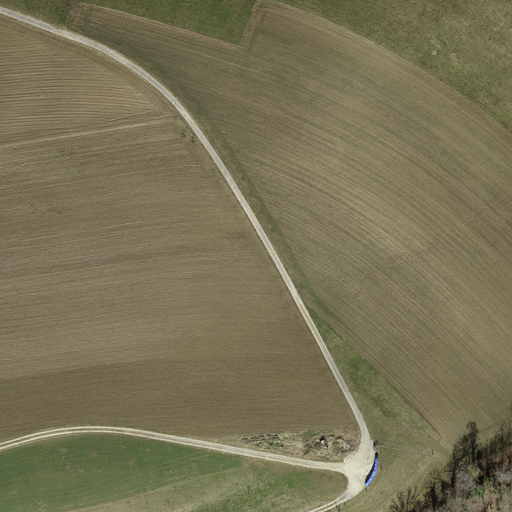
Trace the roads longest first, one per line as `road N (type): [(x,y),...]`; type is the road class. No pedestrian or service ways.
road 1 (track): [(359,460),(364,440),(353,406),(213,151),(163,88),(114,52),(0,10)]
road 2 (track): [(311,511),(346,492),(359,460),(315,464),(121,430),(34,434),(0,445)]
